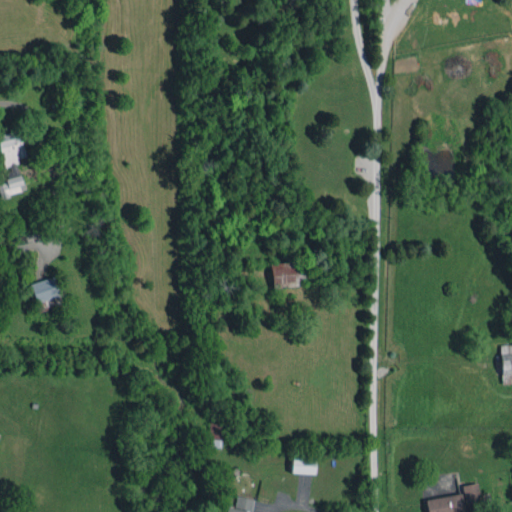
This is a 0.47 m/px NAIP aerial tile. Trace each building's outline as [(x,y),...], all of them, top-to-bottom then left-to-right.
[(0,195),(22,192),(19,175),(4,178),(4,183),(0,183),(0,195)] [(13,255),(28,251),(23,236),(9,241),(13,255)] [(269,264),(272,288),(304,285),(302,260),(269,264)] [(34,302),(57,296),(53,277),(29,282),(34,302)] [(511,343),(499,344),(501,383),(511,382),(511,343)] [(213,446),(213,441),(222,441),(223,417),(209,416),(208,446),(213,446)] [(290,473),(314,474),(315,456),(291,456),(290,473)] [(480,501),(476,482),(460,485),(464,505),(480,501)] [(426,511),(460,511),(464,511),(460,493),(424,500),(426,511)] [(229,507),(228,511),(250,511),(253,498),(236,495),(233,508),(229,507)]
